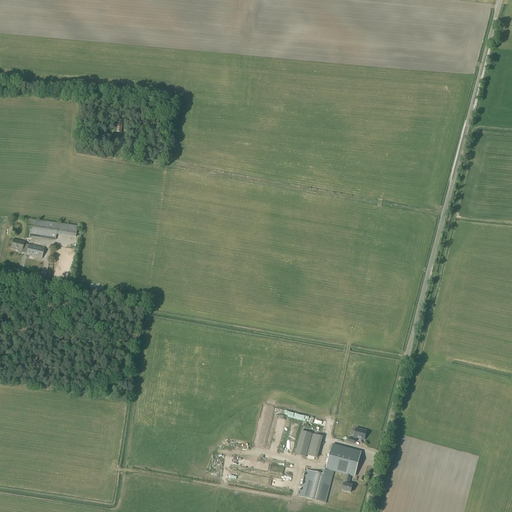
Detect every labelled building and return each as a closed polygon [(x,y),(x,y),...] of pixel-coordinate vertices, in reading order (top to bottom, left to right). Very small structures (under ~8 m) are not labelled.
[(76,238),(77,226),(27,219),(24,237),(31,238),(31,237),(55,241),(56,235),(76,238)] [(28,245),(23,244),(24,243),(13,240),(11,249),(22,251),(22,249),(27,249),(26,256),(42,259),(44,248),(28,245)] [(306,422),(305,427),(323,431),(325,426),(306,422)] [(356,429),(353,437),(364,440),(366,431),(356,429)] [(299,431),(293,454),(304,457),(305,455),(306,451),(310,434),(299,431)] [(275,434),(274,440),(278,441),(277,444),(282,445),(284,436),(275,434)] [(323,437),(311,434),(306,451),(318,454),(323,437)] [(355,477),(361,452),(332,445),(324,475),(307,471),(302,487),(302,490),(300,497),(325,504),(334,472),(346,475),(342,490),(350,493),(352,486),(349,485),(351,476),(355,477)] [(290,488),(292,483),(278,480),(277,485),(290,488)]
